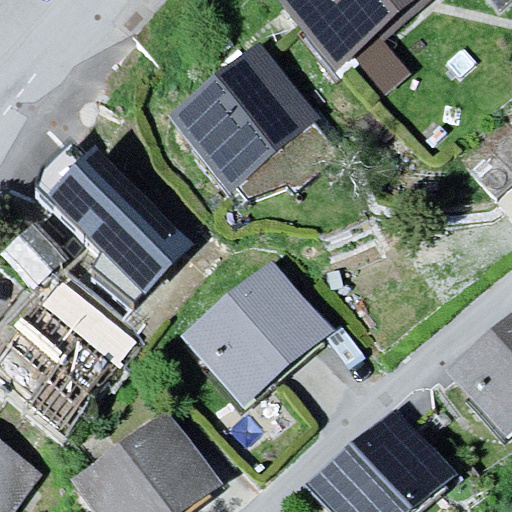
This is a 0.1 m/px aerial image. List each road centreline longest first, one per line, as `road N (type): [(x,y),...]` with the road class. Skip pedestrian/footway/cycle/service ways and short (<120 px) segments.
road 1 (residential): [(261,511),(511,290)]
road 2 (residential): [(0,122),(103,0)]
